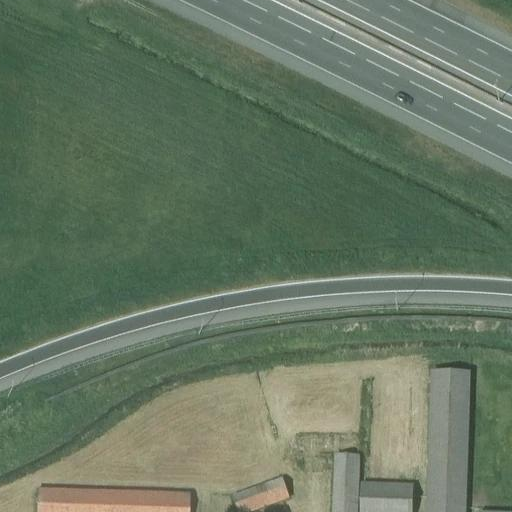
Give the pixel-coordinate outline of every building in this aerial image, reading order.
[(464,511),(469,375),(432,374),(427,511),(464,511)] [(357,511),(359,456),(333,456),(332,511),(357,511)] [(232,498),(237,511),(250,511),(288,497),(281,479),(232,498)] [(360,511),(411,511),(413,488),(361,486),(360,511)] [(36,491),(35,511),(187,511),(188,496),(36,491)]
